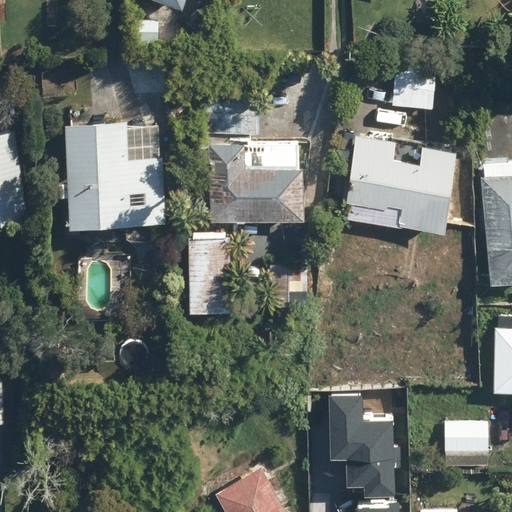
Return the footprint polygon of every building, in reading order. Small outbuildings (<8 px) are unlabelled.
[(262,88),(223,91),(224,96),(208,96),(210,132),(268,129),(265,93),(262,93),(262,88)] [(133,113),(73,115),(79,218),(174,215),(170,150),(135,152),(133,113)] [(0,218),(34,213),(21,123),(0,126),(0,218)] [(399,194),(411,196),(409,210),(409,214),(459,220),(463,200),(471,140),(403,134),(403,131),(363,129),(358,194),(399,197),(399,194)] [(216,136),(216,142),(178,144),(179,167),(215,165),(216,180),(198,181),(199,214),(317,209),(316,195),(315,155),(309,155),(308,155),(308,148),(309,148),(308,132),(216,136)] [(511,160),(483,164),(497,276),(511,274),(511,160)] [(238,229),(194,230),(196,305),(240,303),(238,229)] [(511,308),(501,309),(501,385),(511,384),(511,308)] [(6,376),(0,376),(0,417),(9,417),(6,376)] [(366,488),(394,487),(393,465),(401,465),(401,444),(394,444),(393,414),(364,414),(364,390),(328,391),(330,454),(346,453),(347,478),(366,478),(366,488)] [(494,417),(447,418),(448,464),(495,463),(494,417)] [(267,459),(222,488),(238,511),(301,511),(301,510),(267,459)] [(400,511),(400,498),(356,500),(356,511),(400,511)]
